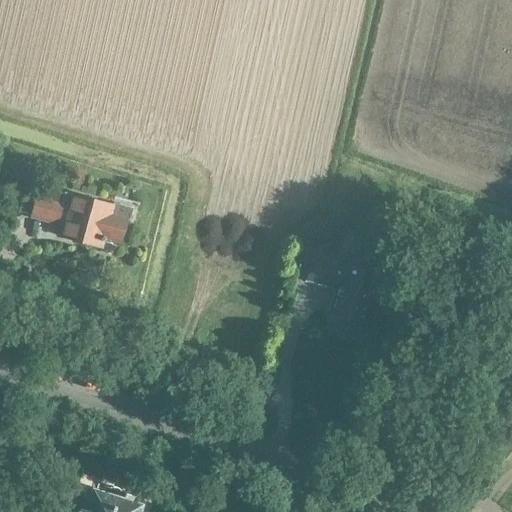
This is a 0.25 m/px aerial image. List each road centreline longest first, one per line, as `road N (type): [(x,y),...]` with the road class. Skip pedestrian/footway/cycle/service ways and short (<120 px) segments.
road 1 (secondary): [(423,511),(0,377)]
road 2 (track): [(422,511),(461,396),(511,328)]
road 3 (track): [(188,290),(150,424)]
